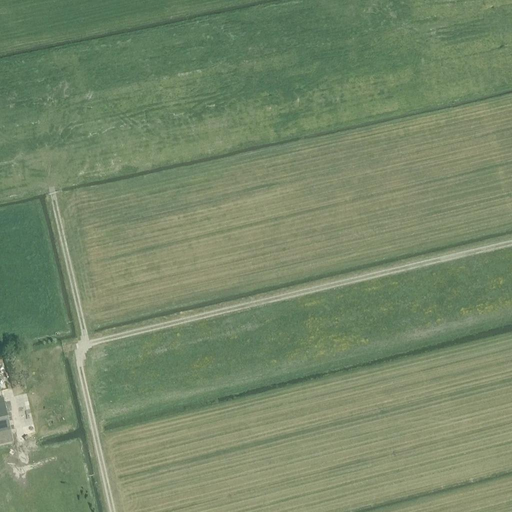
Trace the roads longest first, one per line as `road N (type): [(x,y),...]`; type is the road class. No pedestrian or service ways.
road 1 (track): [(78,347),(511,242)]
road 2 (track): [(51,186),(111,511)]
